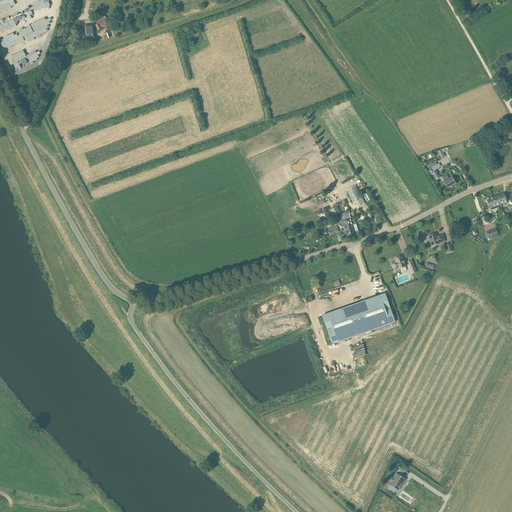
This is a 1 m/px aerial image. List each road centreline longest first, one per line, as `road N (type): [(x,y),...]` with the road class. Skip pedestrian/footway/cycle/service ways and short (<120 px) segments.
road 1 (unclassified): [(511,177),(381,233),(160,303),(134,302)]
road 2 (unclassified): [(296,511),(173,380),(133,325),(134,302)]
road 3 (unclassified): [(134,302),(101,274),(0,77)]
road 4 (track): [(511,115),(445,0)]
